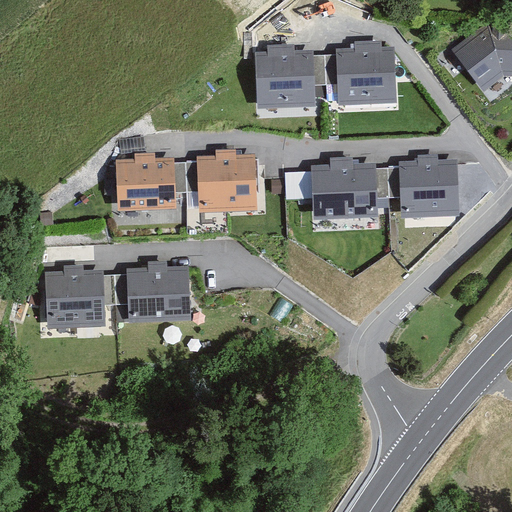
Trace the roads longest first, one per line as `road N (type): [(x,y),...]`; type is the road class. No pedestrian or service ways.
road 1 (residential): [(417,441),(381,389),(373,344),(379,329),(511,201)]
road 2 (secondary): [(511,335),(417,441)]
